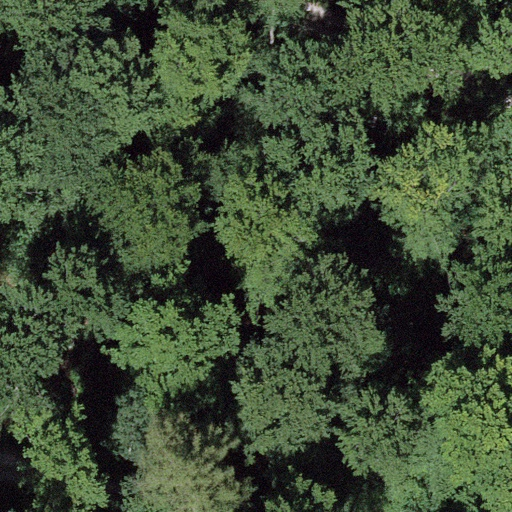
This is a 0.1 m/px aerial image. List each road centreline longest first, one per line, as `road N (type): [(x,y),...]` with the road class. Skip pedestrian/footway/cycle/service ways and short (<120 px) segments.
road 1 (track): [(511,101),(251,0)]
road 2 (track): [(511,340),(356,335)]
road 3 (track): [(0,479),(144,511)]
